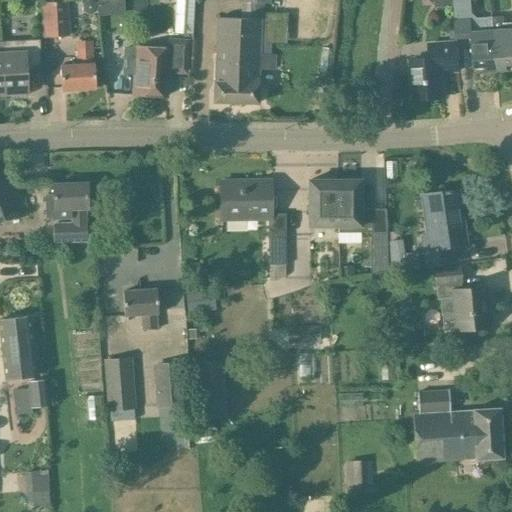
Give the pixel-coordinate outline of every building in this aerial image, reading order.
[(96,12),(96,4),(89,0),(82,4),(82,12),(89,16),(96,12)] [(175,0),(174,33),(192,34),(193,0),(175,0)] [(270,0),(237,0),(237,3),(240,3),(240,19),(217,18),(215,81),(214,81),(213,102),(257,104),(258,70),(273,70),(274,55),(259,55),(260,20),(263,20),(264,4),(270,4),(270,0)] [(452,0),(454,20),(466,19),(464,0),(452,0)] [(41,3),(43,38),(70,37),(67,2),(41,3)] [(492,18),(497,72),(507,71),(506,65),(511,64),(511,23),(503,24),(503,17),(492,18)] [(486,67),(486,73),(497,72),(492,18),(472,20),(470,22),(474,68),(486,67)] [(121,50),(122,37),(109,36),(108,49),(121,50)] [(134,95),(165,97),(167,74),(187,76),(189,40),(168,39),(167,50),(137,48),(136,57),(122,56),(117,59),(116,64),(116,70),(120,73),(135,74),(134,95)] [(0,42),(3,94),(13,94),(13,96),(27,96),(25,66),(40,65),(39,40),(0,42)] [(59,66),(61,91),(95,89),(94,64),(93,64),(92,41),(75,42),(76,65),(59,66)] [(412,75),(414,101),(445,98),(443,75),(459,73),(456,41),(427,44),(429,59),(411,60),(412,75)] [(0,157),(0,220),(25,212),(6,156),(0,157)] [(220,181),(220,220),(271,220),(270,181),(220,181)] [(308,227),(338,227),(338,181),(308,181),(308,227)] [(360,227),(360,234),(384,234),(384,210),(360,210),(360,181),(338,181),(338,227),(360,227)] [(53,224),(54,244),(87,243),(87,222),(85,222),(85,209),(87,209),(86,184),(53,185),(53,210),(69,209),(70,223),(53,224)] [(457,192),(422,197),(428,234),(420,235),(424,268),(452,264),(449,246),(464,244),(457,192)] [(285,231),(267,231),(268,265),(271,265),(284,265),(285,265),(285,231)] [(440,300),(443,331),(456,330),(456,331),(489,328),(484,287),(460,290),(458,267),(433,271),(434,287),(435,287),(436,301),(440,300)] [(140,315),(141,331),(158,330),(157,314),(158,314),(156,289),(122,292),(124,316),(140,315)] [(0,330),(5,379),(34,376),(28,318),(0,320),(0,330)] [(104,360),(108,412),(134,410),(130,358),(104,360)] [(153,364),(156,409),(185,406),(182,362),(153,364)] [(192,365),(197,420),(227,417),(222,362),(192,365)] [(45,380),(27,382),(30,409),(48,407),(45,380)] [(413,414),(415,462),(475,458),(475,459),(502,458),(500,408),(473,409),(473,410),(449,411),(448,390),(417,392),(418,413),(413,414)] [(345,462),(347,488),(366,487),(365,461),(345,462)] [(30,472),(31,492),(48,491),(47,471),(30,472)]
